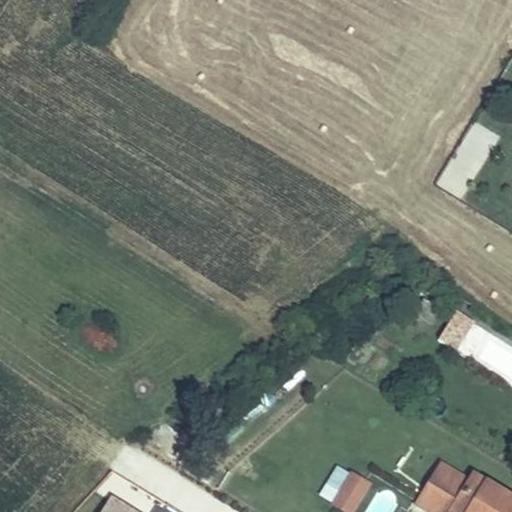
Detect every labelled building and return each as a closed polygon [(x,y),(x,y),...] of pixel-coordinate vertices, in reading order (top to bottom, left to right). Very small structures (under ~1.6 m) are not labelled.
[(439,312),(424,302),(416,313),(432,323),(439,312)] [(456,353),(472,322),(452,311),(435,343),(456,353)] [(511,511),(511,498),(473,475),(469,482),(441,465),(417,505),(428,511),(511,511)] [(368,485),(352,475),(349,481),(365,491),(368,485)] [(346,511),(351,511),(365,491),(349,481),(335,504),(346,511)]
